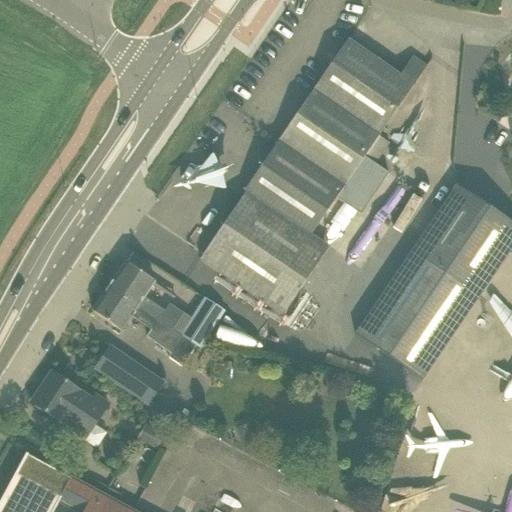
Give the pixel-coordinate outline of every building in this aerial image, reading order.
[(365,157),(427,67),(412,57),(400,76),(348,41),(279,142),(245,192),(246,193),(200,261),(282,316),(329,248),(311,236),(337,198),(361,215),(389,173),(365,157)] [(423,381),(510,253),(511,254),(511,224),(456,186),(355,334),(423,381)] [(109,288),(173,331),(184,315),(170,305),(165,311),(144,297),(155,282),(126,262),(109,288)] [(131,316),(152,330),(147,338),(171,355),(182,339),(183,338),(173,331),(109,288),(92,312),(121,332),(131,316)] [(194,321),(183,338),(182,339),(201,350),(210,335),(225,312),(208,301),(194,321)] [(95,372),(148,406),(164,381),(111,347),(95,372)] [(84,441),(108,406),(94,396),(91,401),(79,392),(52,373),(31,403),(58,422),(60,419),(73,428),(70,432),(84,441)] [(236,429),(243,451),(261,445),(253,423),(236,429)] [(132,511),(26,454),(0,501),(0,511),(53,511),(62,496),(85,508),(82,511),(132,511)]
